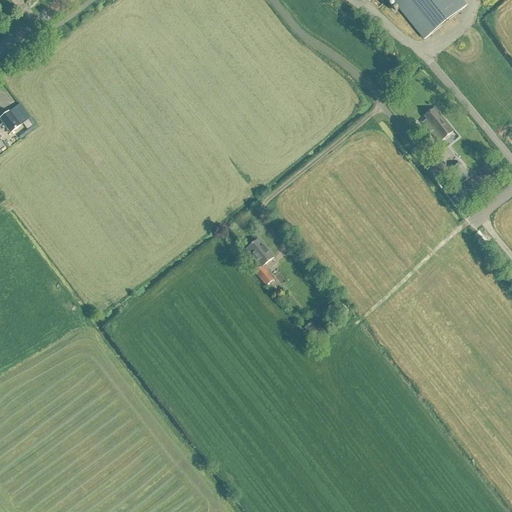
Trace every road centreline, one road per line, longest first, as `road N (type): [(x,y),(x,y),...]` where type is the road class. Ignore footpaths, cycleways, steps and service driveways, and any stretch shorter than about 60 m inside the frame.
road 1 (unclassified): [(430,170),(347,65),(302,35),(273,0)]
road 2 (track): [(379,105),(258,207),(285,250)]
